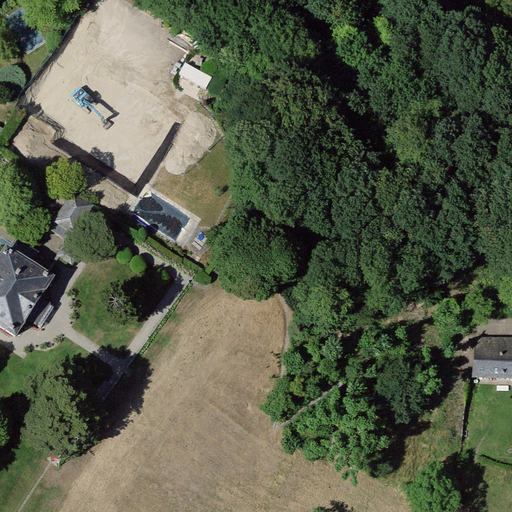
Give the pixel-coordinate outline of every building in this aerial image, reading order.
[(81,104),(59,140),(134,187),(176,121),(114,82),(95,113),(81,104)] [(79,197),(59,228),(76,238),(81,241),(100,210),(79,197)] [(76,238),(61,260),(79,271),(93,249),(81,241),(76,238)] [(14,254),(0,274),(0,331),(22,346),(62,285),(14,254)] [(511,343),(478,342),(477,386),(511,386),(511,343)]
